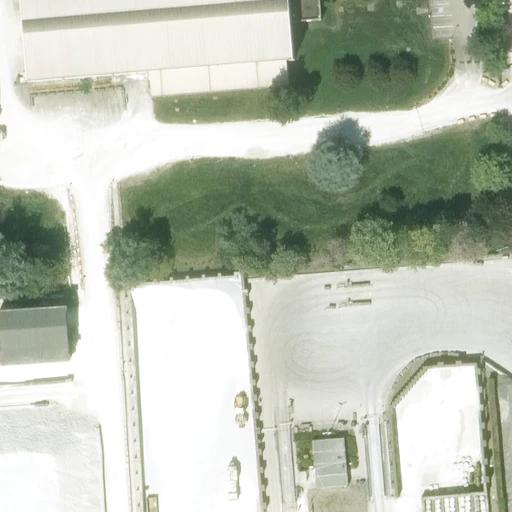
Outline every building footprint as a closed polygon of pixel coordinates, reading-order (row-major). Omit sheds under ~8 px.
[(22,0),(29,84),(149,75),(215,69),(287,63),(295,63),(291,25),(289,0),(22,0)] [(289,0),(291,25),(322,23),(319,0),(289,0)] [(215,69),(149,75),(152,99),(214,94),(289,88),(287,63),(215,69)] [(67,308),(0,312),(0,331),(2,367),(70,362),(67,308)] [(345,439),(313,442),(317,490),(349,487),(345,439)]
